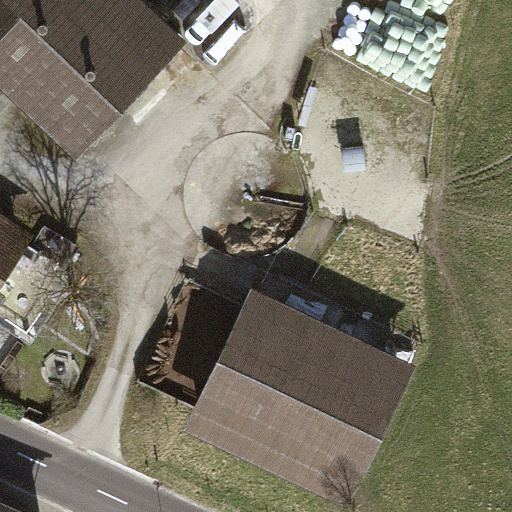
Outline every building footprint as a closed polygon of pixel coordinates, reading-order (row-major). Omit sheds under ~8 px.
[(0,0),(0,82),(74,153),(188,37),(149,0),(0,0)] [(267,10),(274,4),(275,0),(246,0),(251,7),(259,10),(267,10)] [(241,42),(248,36),(250,28),(248,20),(242,14),(234,12),(226,16),(221,23),(220,31),(225,39),(232,42),(241,42)] [(210,71),(217,65),(220,57),(217,49),(211,43),(203,42),(195,45),(190,52),(190,60),(194,68),(202,72),(210,71)] [(366,140),(344,141),(346,163),(367,162),(366,140)] [(0,304),(30,325),(67,270),(27,242),(35,230),(0,206),(0,304)] [(414,358),(253,279),(185,423),(351,497),(414,358)] [(0,511),(46,511),(0,491),(0,511)]
